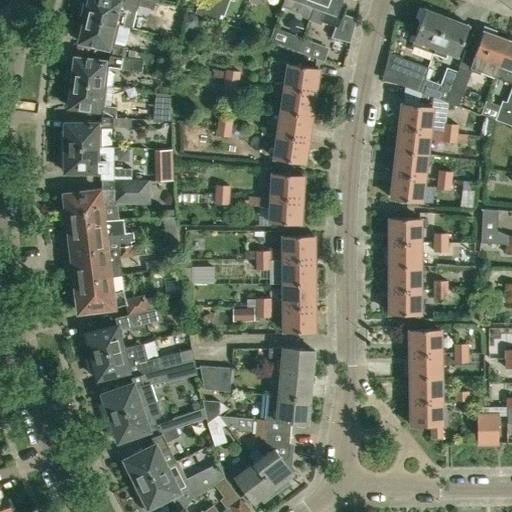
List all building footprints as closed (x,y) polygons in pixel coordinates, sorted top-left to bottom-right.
[(124,0),(124,1),(121,0),(88,0),(88,2),(84,1),(81,16),(129,27),(132,28),(136,8),(151,12),(154,1),(148,0),(124,0)] [(206,18),(213,1),(209,0),(199,0),(194,13),(206,18)] [(284,0),(282,6),(299,12),(301,17),(309,20),(316,0),(284,0)] [(316,0),(309,20),(310,20),(321,24),(322,21),(335,26),(331,37),(350,42),(356,19),(335,11),(339,0),(316,0)] [(433,52),(446,16),(423,8),(419,19),(421,20),(412,45),(433,52)] [(187,16),(187,21),(188,26),(193,27),(198,24),(199,19),(197,15),(192,13),(187,16)] [(111,54),(125,57),(128,44),(125,43),(129,27),(81,16),(77,30),(81,31),(79,41),(112,49),(111,54)] [(446,16),(433,52),(446,57),(447,52),(458,56),(469,25),(446,16)] [(495,73),(508,39),(483,30),(473,59),(463,56),(452,86),(446,101),(459,106),(474,65),(495,73)] [(303,39),(292,34),(287,47),(299,51),(303,40),(303,39)] [(511,79),(511,40),(508,39),(495,73),(511,79)] [(324,48),(306,41),(303,40),(299,51),(302,52),(320,59),(324,48)] [(143,59),(125,57),(111,54),(110,60),(75,56),(73,67),(69,66),(68,79),(107,84),(109,71),(105,69),(105,66),(142,71),(143,59)] [(425,80),(427,76),(429,68),(406,59),(397,83),(421,92),(425,80)] [(318,68),(298,65),(289,63),(285,87),(315,91),(318,68)] [(224,79),(238,81),(239,72),(226,70),(224,79)] [(446,101),(452,86),(427,76),(425,80),(421,92),(446,101)] [(115,85),(107,84),(68,79),(66,95),(70,96),(68,106),(102,110),(102,117),(115,117),(117,107),(112,106),(115,85)] [(236,89),(238,81),(224,79),(223,87),(236,89)] [(311,115),(315,91),(285,87),(282,111),(311,115)] [(511,125),(511,87),(507,100),(503,98),(495,120),(511,126),(511,125)] [(433,105),(423,104),(403,102),(400,126),(430,129),(433,105)] [(307,139),(311,115),(282,111),(278,134),(307,139)] [(114,128),(115,117),(102,117),(101,122),(65,122),(65,130),(61,130),(61,146),(98,146),(98,147),(114,147),(114,128)] [(217,126),(231,128),(232,119),(219,117),(217,126)] [(443,131),(457,132),(458,124),(444,122),(443,131)] [(229,136),(231,128),(217,126),(216,134),(229,136)] [(400,126),(397,150),(427,153),(430,129),(400,126)] [(443,131),(442,140),(456,141),(457,132),(443,131)] [(304,162),(307,139),(278,134),(275,158),(304,162)] [(98,161),(98,147),(98,146),(61,146),(61,163),(64,163),(64,171),(102,172),(101,179),(107,179),(107,180),(108,180),(148,180),(148,179),(132,179),(132,167),(122,167),(122,166),(114,166),(114,165),(102,165),(102,162),(98,161)] [(424,177),(427,153),(397,150),(394,174),(424,177)] [(438,179),(451,180),(452,172),(439,170),(438,179)] [(303,174),(283,173),(273,172),(272,197),(301,199),(303,174)] [(421,201),(424,177),(394,174),(392,198),(421,201)] [(450,189),(451,180),(438,179),(437,188),(450,189)] [(63,208),(65,225),(103,220),(102,205),(114,204),(115,200),(143,199),(149,194),(148,180),(108,180),(108,185),(104,189),(99,190),(99,189),(90,190),(85,190),(86,191),(76,192),(64,194),(66,208),(63,208)] [(215,194),(228,195),(229,186),(215,185),(215,194)] [(473,191),(461,190),(459,207),(472,208),(473,191)] [(227,204),(228,195),(215,194),(214,203),(227,204)] [(300,223),(301,199),(272,197),(270,221),(300,223)] [(482,221),(496,222),(497,210),(483,209),(482,221)] [(421,217),(410,217),(390,217),(390,241),(421,241),(421,217)] [(133,232),(125,233),(123,219),(103,220),(65,225),(67,242),(70,242),(72,252),(106,248),(131,245),(131,241),(134,241),(133,232)] [(433,242),(446,242),(446,233),(433,233),(433,242)] [(284,259),(313,259),(313,235),(293,235),(284,235),(284,259)] [(160,256),(160,259),(161,269),(172,268),(181,267),(178,240),(166,241),(167,255),(160,256)] [(421,265),(421,241),(390,241),(390,265),(421,265)] [(446,251),(446,242),(433,242),(433,251),(446,251)] [(72,281),(110,276),(122,273),(121,257),(146,254),(145,244),(131,245),(106,248),(72,252),(73,263),(70,264),(72,281)] [(255,260),(269,260),(269,251),(255,251),(255,260)] [(284,283),(314,283),(313,259),(284,259),(284,283)] [(269,260),(255,260),(255,269),(269,269),(269,260)] [(421,289),(421,265),(390,265),(390,289),(421,289)] [(192,267),(192,283),(214,283),(214,267),(192,267)] [(124,288),(112,291),(110,276),(72,281),(74,297),(77,297),(79,311),(114,307),(126,303),(129,314),(159,307),(159,305),(158,294),(145,297),(144,294),(126,298),(124,288)] [(433,290),(448,290),(448,280),(433,280),(433,290)] [(284,307),(314,307),(314,283),(284,283),(284,298),(270,298),(270,307),(284,307)] [(420,313),(421,289),(390,289),(390,313),(420,313)] [(433,290),(433,299),(448,299),(448,290),(433,290)] [(511,292),(505,293),(490,292),(490,301),(511,301),(511,292)] [(256,307),(270,307),(269,298),(256,298),(256,307)] [(123,347),(119,329),(162,318),(159,307),(129,314),(115,317),(117,324),(85,332),(87,340),(84,340),(88,356),(123,347)] [(270,307),(256,307),(256,316),(270,316),(270,307)] [(284,332),(294,331),(314,331),(314,307),(284,307),(284,332)] [(247,320),(247,308),(245,308),(233,308),(233,321),(247,320)] [(411,353),(441,353),(440,328),(430,328),(410,329),(411,353)] [(95,371),(97,379),(129,371),(130,377),(131,377),(142,375),(159,369),(156,358),(147,360),(142,342),(123,347),(88,356),(92,372),(95,371)] [(454,353),(468,353),(467,344),(454,344),(454,353)] [(314,350),(282,347),(269,347),(269,357),(281,358),(280,372),(312,375),(314,350)] [(193,348),(179,352),(182,363),(195,360),(193,348)] [(411,377),(441,377),(441,353),(411,353),(411,377)] [(468,353),(454,353),(454,362),(468,361),(468,353)] [(204,389),(216,390),(216,366),(199,365),(204,389)] [(231,367),(216,366),(216,390),(229,391),(231,367)] [(151,436),(175,427),(171,418),(155,424),(153,417),(157,415),(159,411),(150,385),(163,380),(159,369),(142,375),(131,377),(132,383),(121,387),(102,393),(104,401),(101,402),(112,434),(115,433),(118,441),(149,430),(151,436)] [(310,399),(312,375),(280,372),(278,393),(266,393),(265,395),(310,399)] [(411,401),(441,401),(441,377),(411,377),(411,401)] [(468,391),(454,392),(454,400),(468,400),(468,391)] [(308,423),(310,399),(265,395),(263,419),(266,419),(265,430),(291,432),(292,421),(308,423)] [(207,423),(217,415),(218,401),(202,399),(205,416),(207,423)] [(432,425),(432,437),(442,437),(441,401),(411,401),(412,425),(432,425)] [(498,443),(498,414),(505,414),(505,405),(482,405),(482,411),(477,411),(477,443),(498,443)] [(226,425),(217,415),(207,423),(213,443),(225,439),(221,426),(226,425)] [(289,482),(286,478),(293,473),(283,460),(289,455),(291,432),(265,430),(266,419),(263,419),(254,418),(253,432),(253,435),(265,436),(264,441),(258,446),(264,454),(254,462),(275,492),(289,482)] [(132,482),(175,460),(166,440),(178,434),(175,427),(151,436),(155,443),(124,459),(128,466),(125,468),(132,482)] [(162,504),(161,500),(190,486),(177,460),(175,460),(132,482),(147,511),(162,504)] [(263,501),(275,492),(254,462),(235,477),(254,502),(261,497),(263,501)] [(187,511),(185,509),(180,511),(221,511),(229,506),(240,498),(229,485),(213,497),(214,509),(212,511),(209,508),(206,509),(202,511),(187,511)] [(0,511),(11,511),(5,495),(3,496),(0,487),(0,511)] [(250,511),(240,498),(229,506),(234,511),(250,511)]
